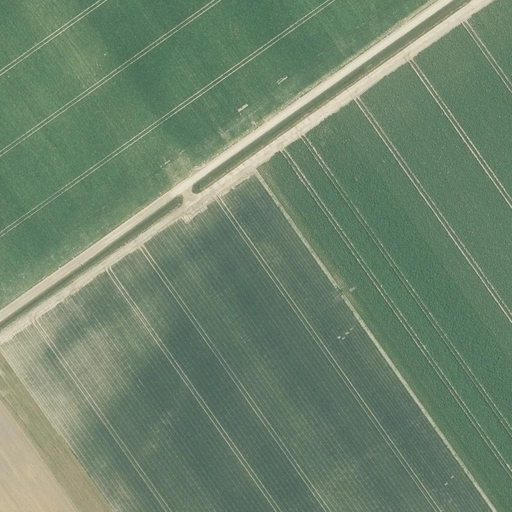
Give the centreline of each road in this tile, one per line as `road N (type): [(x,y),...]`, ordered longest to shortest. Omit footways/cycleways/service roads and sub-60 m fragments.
road 1 (track): [(475,0),(186,203)]
road 2 (track): [(446,0),(170,195)]
